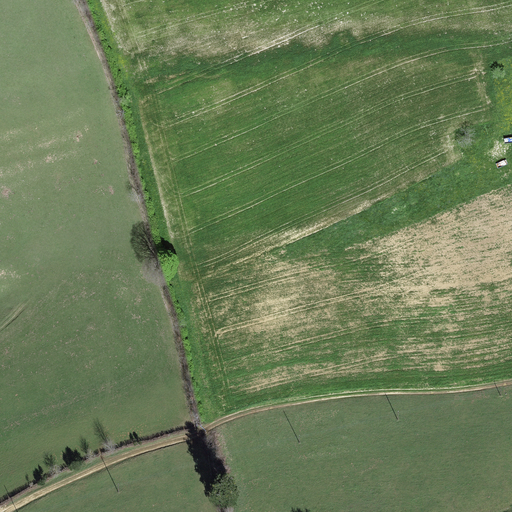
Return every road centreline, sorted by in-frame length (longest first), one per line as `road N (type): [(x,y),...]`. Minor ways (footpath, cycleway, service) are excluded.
road 1 (track): [(200,431),(245,413),(362,392),(511,380)]
road 2 (track): [(8,511),(195,433)]
